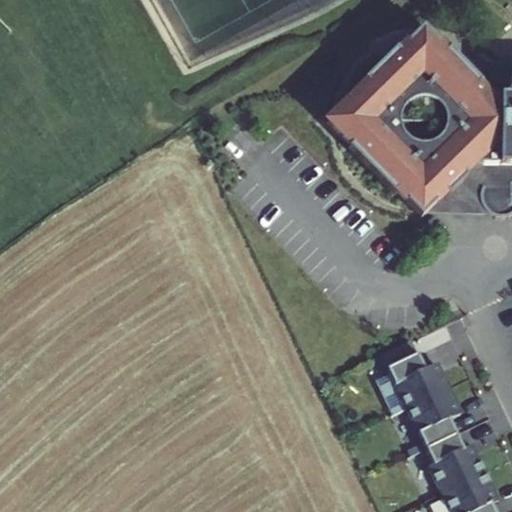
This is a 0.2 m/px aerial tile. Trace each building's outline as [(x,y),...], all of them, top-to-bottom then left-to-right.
[(511,82),(508,83),(508,98),(489,98),(422,30),(326,124),(420,220),(425,216),(460,182),(480,202),(480,204),(481,206),(481,207),(482,208),(482,209),(483,210),(484,212),(485,213),(486,214),(487,215),(488,215),(489,216),(500,220),(511,217),(511,216),(511,82)] [(425,216),(489,216),(488,215),(487,215),(486,214),(485,213),(484,212),(483,210),(482,209),(482,208),(481,207),(481,206),(480,204),(480,202),(460,182),(425,216)] [(407,411),(448,391),(436,365),(425,371),(411,342),(381,356),(388,370),(407,411)] [(407,411),(426,450),(457,436),(449,421),(460,416),(448,391),(407,411)] [(464,451),(457,436),(426,450),(433,465),(428,468),(441,496),(485,474),(472,446),(464,451)] [(499,502),(485,474),(441,496),(449,511),(494,511),(492,505),(499,502)]
